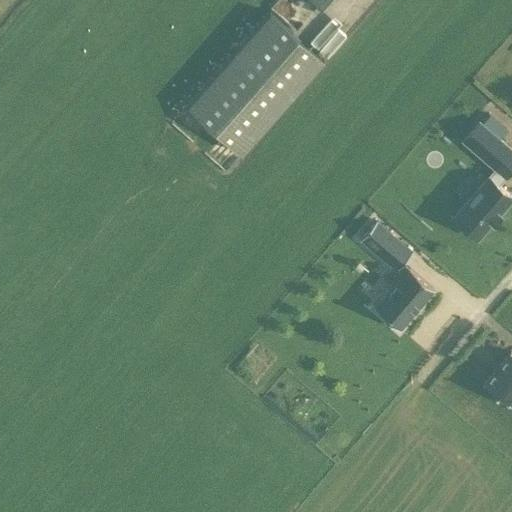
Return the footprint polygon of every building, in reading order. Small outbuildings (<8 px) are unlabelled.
[(311,0),(321,8),(327,0),(311,0)] [(242,152),(324,59),(270,11),(188,105),(242,152)] [(311,42),(326,56),(348,32),(332,18),(311,42)] [(499,139),(507,130),(490,114),(482,124),(499,139)] [(454,216),(478,237),(492,222),(493,223),(501,214),(499,213),(511,197),(511,196),(497,183),(504,176),(505,177),(511,168),(511,149),(499,139),(482,124),(479,121),(463,140),(495,169),(489,176),(454,216)] [(360,239),(402,275),(373,309),(397,330),(432,290),(401,264),(411,253),(375,222),(360,239)] [(511,352),(510,351),(483,383),(508,405),(511,401),(511,352)]
